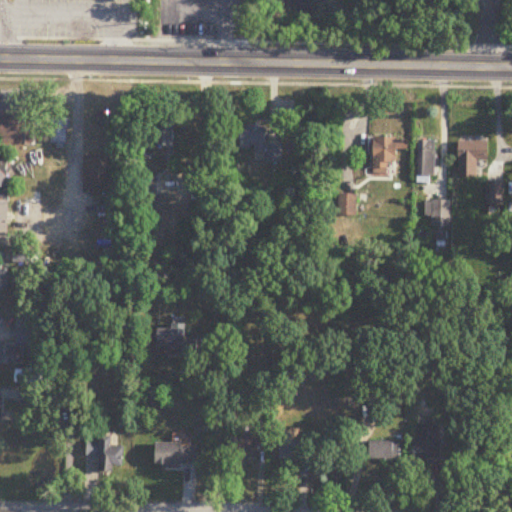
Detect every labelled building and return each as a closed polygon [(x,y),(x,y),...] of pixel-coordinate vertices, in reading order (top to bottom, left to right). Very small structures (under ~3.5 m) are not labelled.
[(0,146),(35,146),(35,115),(0,114),(0,146)] [(52,118),(52,148),(68,148),(68,118),(52,118)] [(157,146),(177,146),(177,121),(157,121),(157,146)] [(266,151),(266,162),(280,162),(280,144),(266,144),(266,126),(241,126),(241,151),(266,151)] [(375,175),(398,176),(398,151),(409,151),(409,139),(375,139),(375,175)] [(417,182),(435,182),(435,142),(417,142),(417,182)] [(491,159),(491,143),(460,143),(460,179),(480,179),(480,159),(491,159)] [(85,193),(115,193),(115,156),(85,156),(85,193)] [(0,235),(8,236),(11,170),(0,169),(0,235)] [(159,180),(142,180),(142,196),(159,195),(159,180)] [(340,216),(356,216),(356,194),(340,194),(340,216)] [(425,217),(433,217),(433,227),(451,227),(451,202),(425,202),(425,217)] [(199,335),(186,335),(186,325),(173,325),(173,330),(158,330),(157,355),(199,356),(199,335)] [(17,347),(0,346),(0,365),(17,365),(17,347)] [(442,425),(416,425),(416,461),(442,461),(442,425)] [(259,457),(259,436),(232,436),(232,464),(247,464),(247,457),(259,457)] [(101,443),(87,442),(87,459),(100,460),(100,467),(123,468),(124,448),(112,447),(112,438),(101,437),(101,443)] [(280,460),(313,461),(313,442),(280,441),(280,460)] [(402,459),(402,441),(371,441),(371,459),(402,459)] [(156,445),(156,466),(198,466),(198,445),(156,445)]
